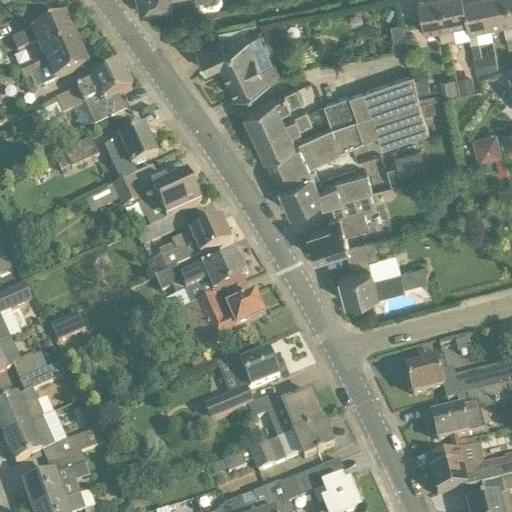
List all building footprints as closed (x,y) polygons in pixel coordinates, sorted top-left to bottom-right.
[(138,0),(141,11),(171,4),(170,0),(138,0)] [(417,0),(424,33),(438,31),(440,42),(448,41),(439,0),(417,0)] [(454,27),(467,25),(461,0),(439,0),(448,41),(456,39),(454,27)] [(461,0),(467,25),(471,44),(479,43),(476,31),(490,28),(484,0),(461,0)] [(506,37),(511,36),(511,27),(506,0),(484,0),(490,28),(503,26),(506,37)] [(37,46),(44,59),(77,45),(65,19),(12,43),(17,54),(37,46)] [(236,98),(281,77),(274,62),(261,69),(247,38),(226,49),(221,40),(196,51),(205,72),(221,64),(236,98)] [(38,76),(44,90),(88,70),(77,45),(44,59),(44,60),(18,71),(23,83),(38,76)] [(355,49),(353,45),(348,45),(345,49),(347,53),(352,53),(355,49)] [(492,70),(490,57),(478,60),(475,60),(477,72),(480,72),(492,70)] [(89,105),(99,126),(123,114),(117,100),(132,93),(121,71),(56,102),(63,118),(89,105)] [(413,75),(362,92),(349,97),(357,119),(344,124),(332,129),(341,151),(377,135),(382,148),(429,132),(419,103),(413,75)] [(476,90),(473,80),(473,76),(459,79),(462,93),(476,90)] [(440,83),(444,98),(458,95),(455,80),(440,83)] [(244,113),(254,134),(284,120),(280,111),(301,102),(295,89),(244,113)] [(349,97),(336,101),(344,124),(357,119),(349,97)] [(344,124),(336,101),(323,105),(332,129),(344,124)] [(284,120),(254,134),(265,159),(286,149),(296,145),(290,133),(311,123),(305,110),(284,120)] [(265,159),(279,188),(311,172),(310,168),(342,153),(341,151),(332,129),(296,145),(286,149),(265,159)] [(108,148),(110,153),(120,175),(132,169),(132,170),(157,158),(145,131),(119,142),(119,143),(108,148)] [(511,145),(511,131),(498,136),(502,148),(503,148),(511,145)] [(496,133),(471,139),(478,163),(502,157),(496,133)] [(98,159),(98,158),(91,142),(64,155),(66,159),(71,170),(71,171),(98,159)] [(511,158),(511,145),(503,148),(505,160),(511,158)] [(398,173),(423,166),(419,152),(394,159),(398,173)] [(62,174),(71,170),(66,159),(57,164),(62,174)] [(368,159),(359,162),(361,169),(370,166),(368,159)] [(501,176),(508,174),(503,159),(497,160),(501,176)] [(138,205),(150,231),(182,217),(200,208),(199,206),(201,205),(196,193),(193,195),(186,178),(168,186),(166,182),(159,185),(153,170),(113,188),(120,203),(124,211),(138,205)] [(367,171),(360,173),(321,184),(315,171),(311,172),(279,188),(291,213),(320,201),(322,206),(331,203),(366,195),(372,193),(367,171)] [(345,235),(369,229),(363,210),(369,208),(366,195),(331,203),(335,218),(328,220),(330,227),(308,234),(311,245),(310,246),(310,248),(310,249),(310,251),(311,253),(312,254),(313,255),(315,256),(315,258),(348,248),(349,248),(345,235)] [(182,217),(150,231),(136,237),(141,249),(151,245),(187,229),(182,217)] [(221,222),(190,237),(172,245),(176,255),(162,261),(161,259),(148,266),(155,280),(194,263),(231,246),(230,242),(231,240),(229,235),(226,235),(221,222)] [(374,241),(349,248),(348,248),(353,266),(379,259),(374,241)] [(155,280),(161,294),(172,289),(176,298),(184,295),(190,309),(209,299),(246,284),(244,279),(247,277),(243,267),(239,269),(235,259),(217,267),(216,264),(198,272),(194,263),(155,280)] [(372,268),(355,273),(339,277),(345,303),(428,281),(424,267),(375,280),(372,268)] [(0,317),(31,304),(23,287),(0,297),(0,345),(10,341),(0,320),(0,317)] [(256,297),(216,315),(209,299),(190,309),(182,313),(200,353),(249,330),(248,327),(266,319),(256,297)] [(50,329),(57,345),(85,333),(77,316),(50,329)] [(19,383),(40,374),(34,360),(33,357),(20,363),(10,341),(0,345),(0,376),(7,373),(7,372),(13,369),(19,383)] [(269,354),(242,365),(240,360),(217,369),(227,395),(222,398),(223,400),(203,409),(210,425),(236,414),(248,409),(252,407),(246,393),(251,391),(251,392),(279,380),(269,354)] [(34,360),(40,374),(47,371),(41,357),(34,360)] [(447,402),(465,397),(511,384),(511,373),(498,376),(497,371),(469,378),(469,376),(455,380),(452,370),(446,371),(443,359),(436,361),(436,360),(420,364),(421,367),(406,371),(410,385),(408,386),(410,394),(412,393),(413,397),(444,390),(447,402)] [(40,374),(19,383),(25,396),(49,385),(64,379),(69,376),(64,364),(47,371),(40,374)] [(69,376),(64,379),(68,389),(75,386),(71,376),(69,376)] [(511,384),(465,397),(468,408),(431,416),(438,443),(468,436),(465,423),(477,421),(474,410),(496,404),(497,408),(511,404),(511,384)] [(36,402),(32,393),(18,399),(0,407),(0,431),(3,438),(42,421),(44,420),(36,402)] [(252,407),(248,409),(252,419),(253,422),(268,416),(278,441),(323,423),(311,394),(282,407),(282,408),(277,411),(272,399),(252,407)] [(65,429),(80,422),(78,417),(85,414),(80,405),(59,415),(65,429)] [(240,424),(252,419),(248,409),(236,414),(240,424)] [(42,454),(48,468),(81,456),(105,448),(97,433),(54,448),(42,421),(3,438),(15,466),(42,454)] [(278,441),(250,452),(223,464),(210,469),(213,477),(227,472),(228,475),(246,468),(244,464),(253,461),(258,473),(302,456),(304,461),(317,456),(317,457),(323,454),(322,453),(333,449),(323,423),(278,441)] [(477,464),(474,451),(433,461),(430,467),(437,498),(481,487),(511,479),(511,456),(504,459),(504,461),(489,465),(489,463),(472,468),(471,465),(477,464)] [(37,511),(80,498),(76,485),(90,480),(86,469),(81,456),(48,468),(51,478),(24,487),(32,511),(37,511)] [(339,463),(280,486),(288,505),(325,491),(330,504),(314,510),(314,511),(356,511),(359,511),(349,487),(344,489),(335,466),(340,464),(339,463)] [(468,511),(511,511),(511,504),(510,495),(511,494),(511,479),(481,487),(485,500),(467,505),(468,511)] [(280,486),(253,496),(256,505),(244,509),(245,511),(291,511),(288,505),(280,486)] [(84,511),(80,498),(37,511),(84,511)] [(133,511),(142,511),(139,502),(131,505),(133,511)]
